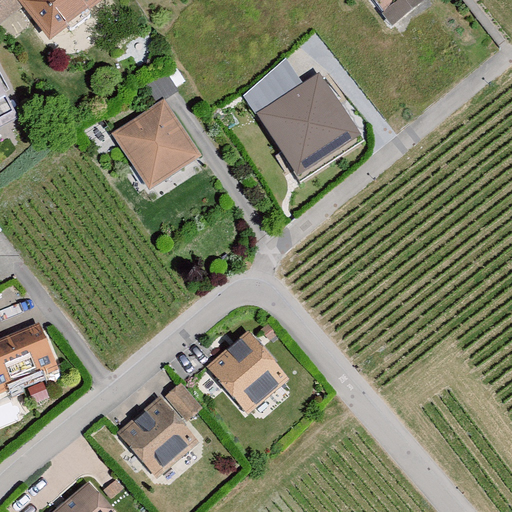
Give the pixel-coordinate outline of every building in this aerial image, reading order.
[(15,5),(10,0),(0,0),(0,25),(18,13),(15,5)] [(105,2),(102,0),(21,0),(15,5),(47,47),(105,2)] [(421,2),(419,0),(363,0),(387,29),(421,2)] [(357,136),(319,77),(261,115),(299,174),(357,136)] [(0,129),(17,121),(0,86),(0,129)] [(196,162),(160,106),(109,140),(146,195),(196,162)] [(36,329),(0,343),(0,393),(53,372),(36,329)] [(287,380),(249,334),(205,371),(242,416),(287,380)] [(168,393),(187,420),(202,410),(183,382),(168,393)] [(195,446),(157,400),(113,437),(150,482),(195,446)] [(108,511),(85,484),(51,511),(108,511)]
